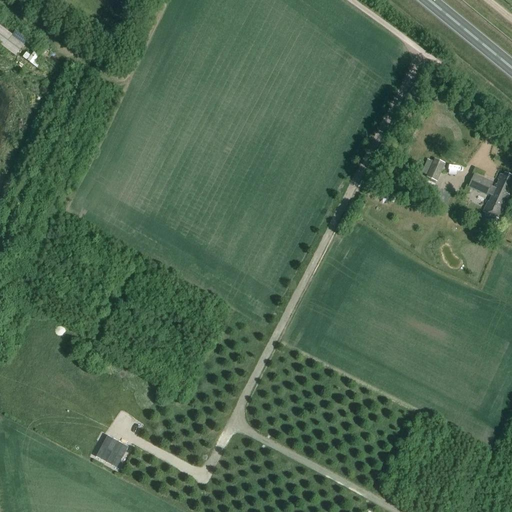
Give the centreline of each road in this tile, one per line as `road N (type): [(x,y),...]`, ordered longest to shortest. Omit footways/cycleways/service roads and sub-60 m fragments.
road 1 (track): [(423,54),(205,477),(139,443)]
road 2 (track): [(349,0),(511,118)]
road 3 (track): [(232,424),(396,511)]
